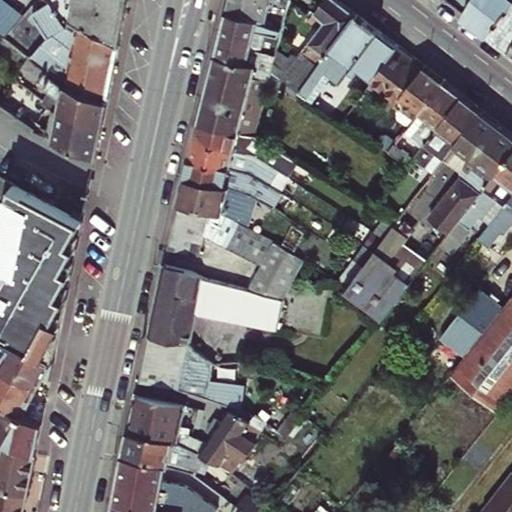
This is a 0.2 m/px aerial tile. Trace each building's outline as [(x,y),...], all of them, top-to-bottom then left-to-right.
[(0,0),(0,33),(4,37),(23,14),(4,0),(0,0)] [(52,1),(50,0),(28,0),(26,2),(48,38),(31,59),(65,84),(107,100),(118,45),(71,22),(66,26),(52,1)] [(50,0),(52,1),(66,26),(71,22),(118,45),(127,0),(50,0)] [(254,48),(276,53),(283,25),(289,0),(229,0),(216,53),(250,61),(254,48)] [(327,19),(282,77),(299,91),(356,12),(340,0),(324,0),(316,11),(327,19)] [(511,0),(472,0),(464,16),(489,35),(511,5),(511,0)] [(509,50),(511,45),(511,5),(489,35),(509,50)] [(328,70),(342,81),(351,70),(361,56),(380,31),(356,12),(299,91),(308,97),(328,70)] [(376,75),(379,70),(399,45),(380,31),(361,56),(351,70),(356,74),(360,69),(373,78),(376,75)] [(379,70),(376,75),(388,84),(381,92),(395,102),(401,95),(420,111),(444,80),(399,45),(379,70)] [(201,120),(258,134),(269,87),(273,88),(275,81),(285,92),(296,96),(299,91),(282,77),(273,70),(276,53),(254,48),(250,61),(216,53),(201,120)] [(65,84),(31,59),(27,56),(22,69),(51,90),(43,100),(51,107),(60,108),(73,112),(71,118),(101,129),(107,100),(65,84)] [(370,82),(381,92),(388,84),(376,75),(370,82)] [(444,80),(420,111),(404,132),(408,134),(410,131),(425,143),(464,95),(444,80)] [(35,127),(34,130),(37,132),(46,118),(9,93),(1,103),(35,127)] [(425,143),(416,156),(434,171),(455,142),(481,109),(464,95),(425,143)] [(54,139),(95,157),(101,129),(71,118),(73,112),(60,108),(54,139)] [(430,217),(450,232),(511,152),(511,133),(481,109),(455,142),(473,155),(462,169),(463,175),(430,217)] [(196,140),(256,154),(278,168),(280,170),(290,155),(258,134),(201,120),(196,140)] [(196,140),(192,157),(254,172),(269,182),(278,168),(256,154),(196,140)] [(416,156),(397,142),(389,152),(408,165),(416,156)] [(511,152),(450,232),(441,243),(452,252),(482,215),(491,222),(511,196),(511,152)] [(188,175),(230,184),(242,190),(254,172),(192,157),(188,175)] [(242,190),(261,199),(264,195),(272,184),(269,182),(254,172),(242,190)] [(188,175),(181,202),(211,209),(224,212),(230,215),(241,222),(249,227),(254,206),(237,197),(227,200),(230,184),(188,175)] [(272,184),(264,195),(293,214),(301,203),(272,184)] [(0,332),(53,363),(60,327),(54,323),(66,299),(58,295),(72,273),(63,268),(77,247),(69,242),(82,221),(12,185),(2,254),(0,253),(0,332)] [(480,236),(492,245),(503,231),(506,233),(511,225),(511,196),(491,222),(480,236)] [(208,227),(211,209),(181,202),(178,218),(208,227)] [(385,216),(395,223),(400,216),(382,203),(377,211),(385,216)] [(224,212),(211,209),(208,227),(206,236),(217,241),(230,216),(224,212)] [(230,216),(217,241),(228,247),(241,222),(230,216)] [(395,223),(385,216),(375,231),(385,238),(395,223)] [(206,236),(208,227),(178,218),(174,233),(205,241),(206,236)] [(249,227),(241,222),(228,247),(239,253),(252,228),(249,227)] [(263,234),(252,228),(239,253),(250,258),(263,234)] [(202,256),(205,241),(174,233),(171,248),(202,256)] [(263,234),(250,258),(258,263),(260,261),(274,240),(263,234)] [(189,341),(212,361),(241,360),(242,356),(221,346),(208,338),(217,301),(229,305),(261,312),(266,292),(286,297),(306,259),(274,240),(260,261),(263,262),(251,287),(221,276),(167,264),(152,335),(189,341)] [(375,250),(365,244),(356,258),(365,264),(374,253),(375,250)] [(365,264),(350,286),(346,291),(383,317),(411,281),(374,253),(365,264)] [(469,351),(501,310),(478,292),(446,333),(469,351)] [(511,296),(501,310),(469,351),(443,383),(470,404),(479,393),(500,410),(511,394),(511,296)] [(66,299),(54,323),(60,327),(66,299)] [(208,338),(221,346),(229,305),(217,301),(208,338)] [(0,368),(38,390),(53,363),(0,332),(0,368)] [(152,335),(143,379),(184,387),(232,406),(240,409),(243,384),(210,379),(212,361),(189,341),(152,335)] [(0,401),(24,415),(38,390),(0,368),(0,401)] [(176,439),(181,416),(185,401),(140,391),(132,430),(176,439)] [(0,435),(34,455),(41,424),(24,415),(0,401),(0,435)] [(251,419),(262,428),(282,444),(288,437),(280,430),(255,411),(253,414),(240,409),(232,406),(230,409),(251,419)] [(208,443),(203,452),(233,471),(262,428),(251,419),(230,409),(222,421),(214,434),(208,443)] [(280,430),(288,437),(305,417),(295,409),(280,430)] [(214,434),(222,421),(216,417),(208,431),(214,434)] [(127,455),(183,466),(196,469),(198,470),(203,452),(186,443),(176,439),(132,430),(127,455)] [(2,447),(34,455),(0,435),(0,448),(0,449),(2,447)] [(186,443),(203,452),(208,443),(190,435),(186,443)] [(0,491),(26,496),(34,455),(2,447),(0,449),(0,448),(0,491)] [(127,455),(122,480),(203,496),(221,511),(230,511),(201,486),(178,480),(183,466),(127,455)] [(511,511),(511,472),(485,507),(490,511),(511,511)] [(122,480),(118,500),(171,511),(221,511),(203,496),(122,480)] [(0,511),(22,511),(26,496),(0,491),(0,511)] [(171,511),(118,500),(115,511),(171,511)]
